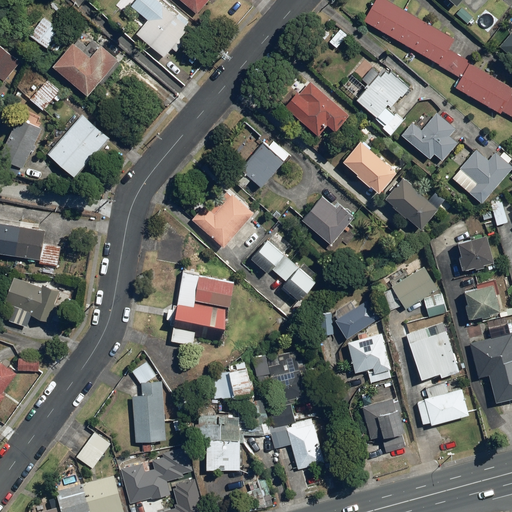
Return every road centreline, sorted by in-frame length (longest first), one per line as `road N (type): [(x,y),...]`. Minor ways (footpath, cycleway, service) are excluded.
road 1 (residential): [(299,0),(140,188),(97,347),(0,481)]
road 2 (primary): [(511,473),(374,511)]
